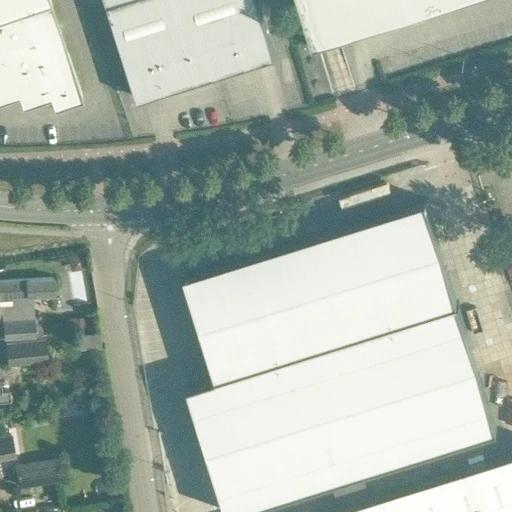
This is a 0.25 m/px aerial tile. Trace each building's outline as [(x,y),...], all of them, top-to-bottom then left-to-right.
[(82,96),(49,0),(0,0),(0,98),(18,92),(22,104),(50,94),(54,106),(82,96)] [(258,0),(107,0),(138,97),(142,96),(141,92),(270,52),(271,55),(275,54),(258,0)] [(361,0),(369,23),(368,23),(368,24),(419,9),(419,11),(425,9),(425,7),(443,1),(444,4),(450,2),(449,0),(361,0)] [(458,300),(426,198),(184,273),(216,375),(188,384),(227,511),(497,427),(458,301),(460,301),(459,300),(458,300)] [(100,263),(82,266),(87,300),(106,297),(100,263)] [(0,296),(54,293),(53,276),(0,279),(0,296)] [(42,333),(40,315),(3,318),(5,336),(42,333)] [(47,358),(45,337),(5,340),(7,362),(47,358)] [(0,401),(11,400),(11,397),(12,397),(11,394),(10,394),(10,389),(2,390),(2,383),(0,382),(0,401)] [(0,456),(15,454),(11,433),(0,434),(0,456)] [(511,511),(511,449),(311,511),(511,511)] [(58,478),(54,456),(15,463),(19,485),(58,478)]
